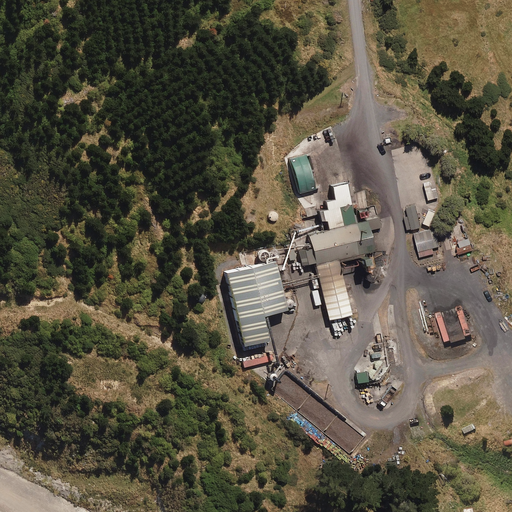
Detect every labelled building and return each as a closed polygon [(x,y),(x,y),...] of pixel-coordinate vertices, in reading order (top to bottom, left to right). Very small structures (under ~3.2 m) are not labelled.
[(320,210),(323,224),(327,223),(329,231),(356,224),(346,182),(331,186),(334,200),(324,202),(326,209),(320,210)] [(432,189),(430,182),(423,184),(427,199),(438,197),(436,188),(432,189)] [(408,216),(404,217),(407,230),(421,226),(415,204),(406,207),(408,216)] [(359,218),(369,215),(367,208),(357,211),(359,218)] [(435,214),(428,211),(422,224),(429,227),(435,214)] [(338,261),(374,252),(369,231),(380,228),(378,219),(356,224),(329,231),(308,236),(311,250),(298,253),(301,266),(314,263),(315,266),(338,261)] [(459,254),(473,248),(464,223),(449,229),(459,254)] [(419,252),(440,246),(435,228),(413,234),(419,252)] [(263,318),(289,311),(277,261),(227,274),(245,347),(269,341),(263,318)] [(345,289),(338,261),(315,266),(328,320),(351,315),(352,319),(359,318),(352,287),(345,289)] [(323,309),(316,279),(310,281),(317,310),(323,309)]
